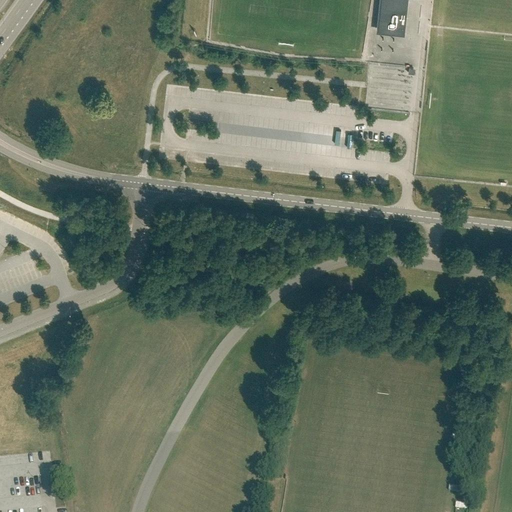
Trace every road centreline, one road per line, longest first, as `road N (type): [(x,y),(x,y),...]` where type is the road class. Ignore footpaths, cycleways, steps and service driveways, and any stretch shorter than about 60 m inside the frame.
road 1 (tertiary): [(511,227),(144,185)]
road 2 (unclassified): [(0,332),(125,273),(144,185)]
